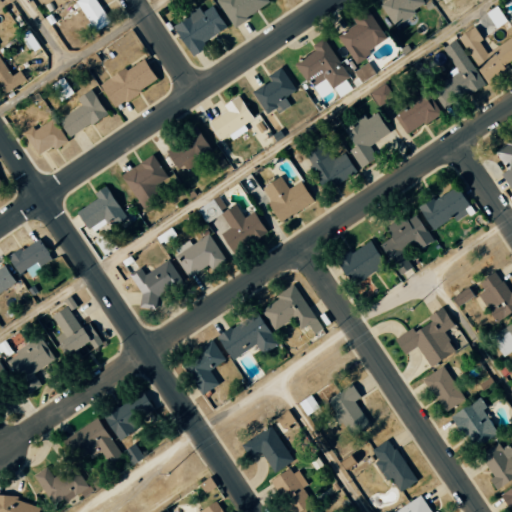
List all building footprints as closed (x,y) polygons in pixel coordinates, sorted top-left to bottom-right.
[(91,34),(110,22),(95,0),(76,0),(74,2),(89,23),(85,25),(91,34)] [(217,0),(231,25),(270,5),(266,0),(217,0)] [(387,0),(380,5),(393,25),(425,5),(421,0),(387,0)] [(226,30),(211,4),(173,27),(188,53),(226,30)] [(506,21),(496,5),(485,12),(495,28),(506,21)] [(351,60),(386,44),(369,9),(353,16),(357,26),(338,35),(351,60)] [(458,36),(487,84),(507,71),(503,65),(511,60),(511,37),(486,53),(480,42),(483,41),(474,27),(458,36)] [(294,63),(304,81),(318,74),(322,81),(313,86),(319,98),(334,90),(338,97),(350,90),(345,81),(348,79),(325,38),(311,46),(314,52),(294,63)] [(443,109),(484,84),(456,39),(439,50),(454,74),(430,88),(443,109)] [(0,89),(3,94),(26,80),(19,70),(11,75),(0,58),(0,89)] [(99,84),(112,107),(156,82),(143,60),(99,84)] [(374,74),(367,63),(354,71),(360,82),(374,74)] [(289,106),(284,96),(295,91),(282,67),(267,75),(270,81),(253,91),(264,111),(275,105),(279,111),(289,106)] [(59,101),(72,94),(63,78),(50,85),(59,101)] [(57,120),(68,138),(106,115),(91,89),(76,98),(81,106),(57,120)] [(207,123),(218,141),(228,135),(231,140),(247,130),(243,124),(252,119),(237,95),(222,105),(226,111),(207,123)] [(406,135),(436,115),(424,98),(395,117),(406,135)] [(368,145),(388,133),(374,111),(343,131),(353,146),(348,149),(360,168),(376,157),(368,145)] [(54,150),(67,142),(53,117),(24,135),(36,155),(52,146),(54,150)] [(165,151),(178,173),(212,153),(199,131),(165,151)] [(501,174),(511,191),(511,137),(493,149),(506,170),(501,174)] [(344,151),(329,159),(322,144),(304,152),(323,190),(355,174),(344,151)] [(143,209),(164,196),(157,184),(167,178),(153,154),(121,174),(143,209)] [(300,181),(287,189),(280,176),(261,186),(269,202),(267,203),(277,222),(312,203),(300,181)] [(76,211),(91,235),(124,216),(105,185),(93,193),(97,199),(76,211)] [(432,230),(468,206),(454,185),(418,210),(432,230)] [(229,229),(220,233),(230,253),(266,236),(254,212),(242,217),(236,204),(221,212),(229,229)] [(379,245),(398,275),(412,266),(405,255),(431,239),(414,213),(387,230),(391,237),(379,245)] [(209,265),(211,268),(224,261),(211,235),(175,255),(187,277),(209,265)] [(17,274),(26,270),(30,277),(42,271),(39,266),(51,260),(40,239),(7,256),(17,274)] [(336,260),(349,285),(384,267),(371,242),(336,260)] [(128,277),(146,306),(183,283),(168,259),(144,274),(141,269),(128,277)] [(0,292),(15,282),(3,265),(0,266),(0,292)] [(511,312),(511,291),(509,293),(497,271),(479,280),(485,291),(480,294),(495,322),(511,312)] [(274,330),(293,318),(300,329),(307,325),(313,334),(322,328),(294,286),(260,309),(274,330)] [(81,328),(65,305),(51,315),(63,333),(55,338),(67,355),(76,349),(81,356),(102,342),(89,323),(81,328)] [(394,339),(403,354),(417,346),(429,366),(455,351),(443,331),(453,326),(442,307),(428,315),(431,320),(412,331),(411,329),(394,339)] [(216,336),(230,360),(256,344),(262,354),(276,345),(257,312),(216,336)] [(511,323),(491,336),(503,357),(511,351),(511,323)] [(6,357),(28,396),(43,388),(34,372),(55,360),(42,337),(6,357)] [(224,360),(211,340),(195,351),(199,357),(184,367),(203,394),(225,379),(216,365),(224,360)] [(0,385),(10,380),(0,362),(0,385)] [(422,379),(444,412),(465,399),(443,365),(422,379)] [(353,403),(360,397),(349,383),(326,402),(353,436),(369,423),(353,403)] [(118,440),(156,413),(142,392),(103,420),(118,440)] [(297,403),(305,415),(318,408),(310,395),(297,403)] [(451,416),(472,449),(497,433),(483,410),(486,407),(480,398),(451,416)] [(281,428),(294,423),(289,411),(276,416),(281,428)] [(60,442),(75,464),(86,456),(102,480),(112,474),(107,467),(122,457),(96,418),(60,442)] [(293,461),(271,426),(240,445),(251,462),(262,455),(273,473),(293,461)] [(414,483),(391,439),(370,450),(386,481),(392,479),(398,491),(414,483)] [(511,479),(511,453),(509,446),(502,450),(499,443),(480,452),(492,477),(489,479),(493,488),(511,479)] [(123,452),(132,465),(143,456),(134,444),(123,452)] [(339,462),(343,469),(352,463),(349,456),(339,462)] [(87,486),(73,464),(53,477),(46,466),(33,475),(54,507),(87,486)] [(298,511),(311,504),(301,488),(305,486),(293,466),(270,479),(289,511),(298,511)] [(215,487),(209,477),(198,484),(204,494),(215,487)] [(87,487),(79,493),(83,498),(96,489),(89,479),(84,482),(87,487)] [(511,486),(501,494),(511,509),(511,486)] [(37,511),(39,507),(0,493),(0,511),(37,511)] [(393,511),(437,511),(437,510),(434,511),(430,511),(420,495),(393,511)] [(201,511),(222,511),(217,503),(201,511)]
